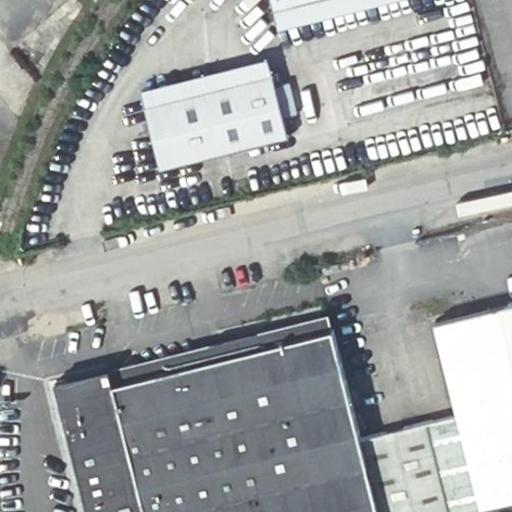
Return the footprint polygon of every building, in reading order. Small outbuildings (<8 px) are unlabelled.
[(351,0),(269,0),(275,19),(351,0)] [(292,139),(275,75),(148,107),(165,171),(292,139)] [(390,425),(412,511),(437,511),(511,492),(511,302),(439,322),(461,406),(390,425)] [(109,385),(331,327),(326,308),(105,366),(109,385)] [(142,511),(379,511),(359,433),(331,327),(109,385),(142,511)] [(142,511),(109,385),(105,366),(103,362),(49,376),(84,511),(142,511)] [(379,511),(412,511),(390,425),(359,433),(379,511)]
